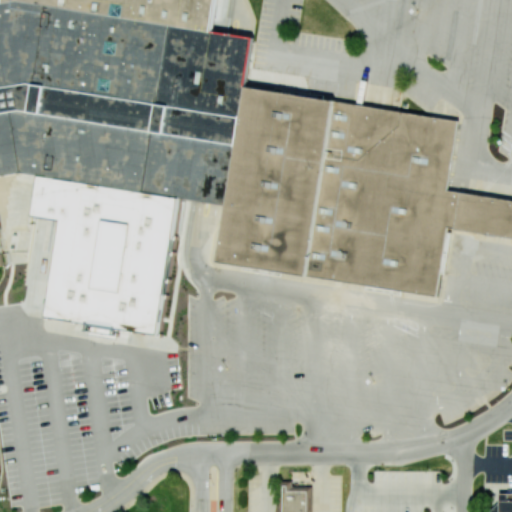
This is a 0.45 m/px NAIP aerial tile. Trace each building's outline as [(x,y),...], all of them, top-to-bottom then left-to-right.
[(0,174),(10,173),(43,179),(41,215),(70,219),(55,314),(168,331),(185,201),(205,204),(229,208),(249,86),(256,39),(248,38),(235,36),(227,34),(213,32),(218,0),(6,0),(6,5),(0,5),(0,174)] [(249,86),(229,208),(221,263),(443,297),(453,230),(511,238),(511,200),(457,192),(468,120),(399,109),(389,108),(373,105),(345,101),(249,86)] [(358,408),(379,408),(380,429),(358,430),(358,408)] [(278,483),(278,511),(311,511),(311,491),(291,491),(291,483),(278,483)] [(511,490),(511,511),(491,511),(491,510),(500,502),(500,490),(511,490)]
